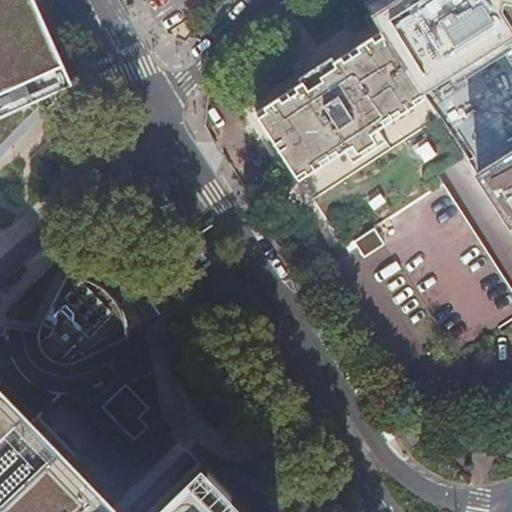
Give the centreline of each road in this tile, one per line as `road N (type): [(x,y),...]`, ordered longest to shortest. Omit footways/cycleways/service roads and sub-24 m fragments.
road 1 (residential): [(511,499),(452,499),(391,465),(155,106)]
road 2 (residential): [(122,137),(180,257),(249,319),(300,389)]
road 3 (residential): [(0,263),(122,137)]
road 4 (residential): [(262,0),(155,106)]
road 5 (residential): [(300,389),(387,511)]
road 6 (residential): [(300,389),(310,463),(343,511)]
road 7 (residential): [(92,13),(122,137)]
